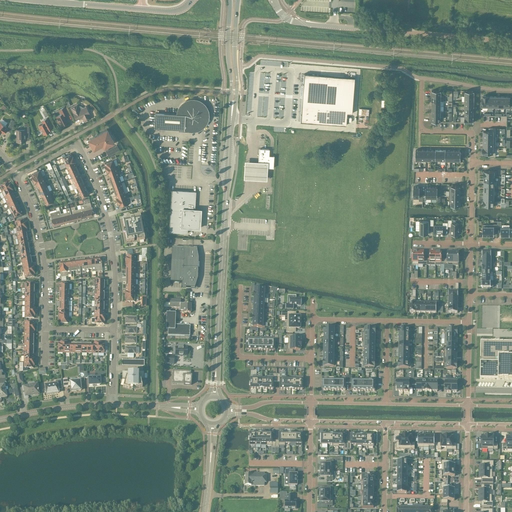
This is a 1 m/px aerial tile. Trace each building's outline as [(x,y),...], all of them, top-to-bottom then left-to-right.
[(304,74),(300,122),(346,126),(347,113),(352,114),(353,94),(355,78),(353,78),(304,74)] [(198,101),(197,101),(196,101),(194,100),(193,100),(192,100),(190,100),(189,101),(188,101),(187,101),(185,102),(184,103),(183,103),(182,104),(181,105),(180,106),(180,107),(179,108),(179,109),(178,110),(178,112),(177,113),(177,114),(155,113),(154,128),(185,130),(185,132),(189,132),(189,130),(191,130),(193,130),(194,130),(195,130),(197,130),(198,129),(199,129),(200,128),(201,127),(202,126),(203,126),(204,125),(205,123),(206,122),(206,121),(207,120),(207,119),(207,117),(207,116),(207,115),(207,113),(207,112),(207,111),(206,110),(206,108),(205,107),(204,106),(203,105),(202,104),(201,103),(200,103),(199,102),(198,101)] [(77,104),(70,107),(77,120),(82,117),(84,122),(91,119),(89,114),(86,107),(83,108),(82,108),(82,107),(81,107),(81,106),(80,106),(79,106),(78,106),(77,104)] [(64,115),(68,113),(64,107),(59,110),(61,114),(56,117),(61,125),(68,122),(64,115)] [(48,127),(51,126),(47,118),(44,120),(44,121),(38,124),(43,135),(50,131),(48,127)] [(0,133),(2,131),(4,133),(6,130),(11,133),(13,126),(14,121),(11,120),(9,125),(7,128),(4,127),(5,126),(0,122),(0,133)] [(29,140),(29,127),(29,125),(24,125),(24,127),(25,131),(16,131),(16,138),(16,142),(20,142),(25,141),(25,140),(29,140)] [(483,131),(483,137),(493,137),(495,137),(495,128),(489,128),(489,131),(483,131)] [(103,146),(104,148),(114,142),(107,129),(97,135),(97,134),(94,136),(88,140),(93,149),(99,146),(100,148),(103,146)] [(109,157),(120,151),(116,145),(106,151),(109,157)] [(483,147),(483,153),(489,153),(489,157),(495,157),(495,148),(483,147)] [(267,168),(269,168),(270,168),(272,168),(273,168),(274,157),(274,156),(273,156),(271,156),(270,156),(269,156),(269,150),(259,149),(259,161),(258,162),(258,163),(268,163),(267,168)] [(64,163),(74,159),(72,155),(71,156),(71,154),(62,158),(64,163)] [(67,168),(75,164),(75,163),(74,159),(64,163),(67,168)] [(258,162),(259,161),(244,160),(243,179),(267,180),(267,168),(268,163),(258,163),(258,162)] [(106,169),(115,166),(113,161),(104,164),(105,165),(104,166),(106,169)] [(75,164),(67,168),(69,173),(78,169),(75,164)] [(166,181),(182,181),(183,166),(166,165),(166,181)] [(115,166),(106,169),(107,173),(108,173),(108,175),(117,171),(115,166)] [(78,169),(69,173),(71,178),(80,174),(78,169)] [(33,180),(42,176),(40,171),(32,174),(31,175),(32,176),(31,176),(32,178),(33,180)] [(117,171),(108,175),(110,180),(119,177),(117,171)] [(80,174),(71,178),(74,183),(82,179),(80,174)] [(42,176),(33,180),(35,184),(36,185),(44,181),(42,176)] [(119,177),(110,180),(112,185),(121,182),(119,177)] [(73,189),(76,188),(84,184),(82,179),(74,183),(71,184),(73,189)] [(44,181),(36,185),(38,190),(47,186),(44,181)] [(124,182),(121,183),(112,186),(114,191),(126,187),(124,182)] [(0,189),(2,193),(11,189),(9,186),(8,184),(0,187),(0,189)] [(84,184),(76,188),(78,193),(87,189),(84,184)] [(47,186),(38,190),(40,195),(49,191),(47,186)] [(116,196),(125,193),(127,192),(126,187),(114,191),(116,196)] [(422,201),(422,195),(419,195),(420,187),(413,187),(413,195),(413,199),(417,199),(419,199),(419,201),(422,201)] [(426,199),(431,199),(431,187),(425,187),(425,195),(422,195),(422,201),(426,201),(426,199)] [(440,201),(440,195),(437,195),(437,187),(431,187),(431,199),(436,199),(437,199),(437,201),(440,201)] [(11,189),(2,193),(4,199),(13,195),(12,193),(13,193),(11,189)] [(87,189),(78,193),(80,198),(89,194),(88,192),(87,190),(87,189)] [(199,228),(200,210),(194,209),(196,191),(171,190),(169,232),(187,233),(187,227),(199,228)] [(49,191),(40,195),(43,200),(51,196),(49,191)] [(125,193),(116,196),(116,198),(117,202),(127,198),(126,198),(125,193)] [(13,195),(4,199),(6,203),(15,200),(13,195)] [(51,196),(43,200),(43,201),(44,203),(45,205),(54,201),(51,196)] [(129,204),(128,204),(132,202),(131,199),(130,197),(126,198),(127,198),(117,202),(119,205),(120,207),(129,204)] [(9,209),(18,206),(15,201),(7,205),(9,209)] [(90,202),(87,203),(84,204),(87,217),(93,215),(90,202)] [(78,209),(80,218),(87,217),(84,204),(80,205),(81,208),(78,209)] [(72,220),(69,207),(68,205),(66,205),(67,208),(65,208),(66,212),(64,213),(66,222),(72,220)] [(18,206),(9,209),(11,214),(20,210),(18,206)] [(80,218),(78,209),(75,210),(74,206),(70,207),(74,220),(80,218)] [(20,210),(11,214),(14,220),(22,216),(22,214),(21,211),(20,211),(20,210)] [(56,211),(59,224),(66,222),(64,213),(61,213),(60,210),(56,211)] [(59,224),(56,211),(50,212),(53,226),(59,224)] [(141,222),(140,216),(133,218),(133,222),(130,222),(130,219),(123,221),(124,229),(126,229),(126,234),(125,234),(127,243),(134,241),(134,238),(136,237),(137,242),(145,240),(143,234),(142,234),(142,232),(143,232),(142,225),(140,225),(140,223),(141,222)] [(452,220),(448,220),(448,226),(451,226),(451,235),(459,235),(459,223),(451,223),(452,220)] [(428,233),(428,221),(419,221),(419,234),(428,234),(428,233)] [(443,223),(443,226),(434,225),(434,235),(445,235),(445,228),(447,228),(448,223),(443,223)] [(494,225),(488,225),(488,236),(494,236),(494,226),(496,226),(496,224),(494,224),(494,225)] [(501,236),(509,236),(509,228),(501,228),(501,236)] [(172,248),(171,267),(170,283),(181,283),(181,288),(197,289),(198,267),(199,249),(183,248),(183,249),(172,248)] [(427,265),(427,259),(424,259),(424,252),(423,252),(422,252),(422,251),(419,251),(419,252),(418,252),(418,265),(427,265)] [(435,265),(436,252),(430,252),(430,259),(427,259),(427,265),(435,265)] [(444,266),(444,259),(441,259),(441,253),(436,252),(435,265),(441,266),(444,266)] [(453,266),(453,253),(452,253),(452,252),(449,252),(449,253),(448,253),(447,259),(445,259),(444,259),(444,266),(445,266),(453,266)] [(102,272),(102,267),(101,258),(94,259),(96,272),(102,272)] [(96,272),(94,259),(87,260),(88,270),(91,269),(92,273),(96,272)] [(81,274),(80,267),(79,261),(72,262),(74,271),(77,271),(77,275),(81,274)] [(61,278),(66,277),(66,281),(68,281),(68,277),(68,276),(67,276),(66,262),(59,263),(60,267),(61,278)] [(301,306),(301,304),(302,304),(302,300),(301,300),(301,299),(289,299),(289,304),(285,304),(285,309),(293,309),(293,306),(301,306)] [(170,303),(169,308),(180,308),(180,312),(183,312),(183,313),(191,313),(191,304),(184,304),(181,304),(181,300),(170,300),(170,303)] [(511,305),(489,305),(489,318),(511,318),(511,305)] [(285,317),(285,322),(285,323),(286,323),(286,322),(301,323),(301,320),(300,320),(300,317),(294,317),(294,313),(282,312),(282,317),(285,317)] [(190,337),(190,326),(175,325),(175,313),(166,313),(166,330),(168,330),(167,336),(190,337)] [(286,332),(294,333),(294,329),(300,329),(300,325),(301,323),(286,322),(286,323),(286,332)] [(288,344),(301,345),(301,341),(300,341),(300,339),(293,338),(293,335),(286,335),(286,339),(288,339),(288,344)] [(274,350),(274,343),(278,343),(278,336),(274,336),(274,338),(268,338),(268,351),(274,351),(274,350)] [(511,341),(481,341),(480,379),(511,379),(511,341)] [(293,350),(300,350),(300,348),(301,348),(301,345),(288,344),(287,344),(287,350),(285,350),(285,354),(293,354),(293,350)] [(176,347),(175,357),(187,357),(187,348),(176,347)] [(27,371),(27,368),(32,368),(33,368),(33,367),(34,367),(34,363),(24,362),(23,362),(23,372),(27,371)] [(191,386),(192,376),(191,376),(191,371),(173,370),(172,382),(172,384),(183,385),(191,386)] [(144,380),(144,372),(122,372),(122,380),(125,380),(123,387),(129,389),(130,387),(135,387),(136,389),(142,387),(140,381),(144,380)] [(23,383),(21,373),(15,374),(17,385),(23,383)] [(267,377),(267,379),(267,389),(273,389),(273,382),(276,382),(276,375),(273,375),(273,377),(267,377)] [(276,375),(276,382),(279,382),(279,389),(280,389),(285,389),(286,379),(286,377),(280,377),(280,375),(276,375)] [(345,380),(340,380),(339,390),(341,390),(345,391),(346,391),(346,390),(346,383),(349,383),(349,376),(346,376),(345,380)] [(358,391),(358,381),(352,381),(352,376),(349,376),(349,383),(352,383),(352,390),(352,391),(358,391)] [(70,379),(70,382),(70,383),(67,383),(67,379),(63,380),(64,388),(68,387),(68,386),(71,386),(71,392),(81,391),(80,381),(79,381),(79,380),(78,380),(76,380),(75,381),(75,378),(70,379)] [(100,385),(100,378),(88,378),(88,386),(100,385)] [(411,385),(414,385),(414,379),(403,379),(403,391),(403,392),(408,392),(408,391),(409,391),(409,386),(411,386),(411,385)] [(422,391),(423,379),(414,379),(414,385),(417,385),(417,391),(422,391)] [(438,386),(441,386),(441,379),(432,379),(432,392),(432,391),(438,392),(438,386)] [(451,392),(451,379),(441,379),(441,386),(444,386),(444,387),(445,387),(445,392),(446,392),(451,392)] [(45,386),(45,389),(44,390),(44,392),(45,393),(46,392),(46,395),(58,393),(58,390),(62,389),(61,381),(56,381),(56,384),(45,386)] [(22,387),(23,392),(24,392),(24,393),(23,393),(24,399),(28,398),(28,396),(32,396),(38,395),(37,386),(32,387),(24,388),(24,387),(22,387)] [(272,434),(266,433),(266,446),(272,446),(272,448),(275,448),(275,441),(272,441),(272,434),(272,433),(272,434)] [(278,441),(275,441),(275,448),(279,448),(279,446),(285,446),(285,444),(284,444),(285,434),(279,434),(278,434),(278,441)] [(339,435),(339,447),(344,447),(344,449),(348,449),(348,442),(345,442),(345,435),(344,435),(339,435)] [(348,442),(348,449),(351,450),(351,445),(356,445),(357,435),(351,435),(351,442),(348,442)] [(396,443),(396,449),(405,450),(406,436),(402,436),(400,436),(399,443),(396,443)] [(406,436),(405,450),(415,450),(415,443),(412,443),(412,437),(409,436),(406,436)] [(438,444),(438,450),(441,450),(441,448),(447,448),(447,437),(444,436),(444,437),(441,437),(441,444),(438,444)] [(447,448),(447,450),(456,450),(456,444),(453,444),(453,437),(450,437),(447,437),(447,448)] [(478,444),(478,450),(488,450),(488,437),(485,437),(482,437),(482,444),(478,444)] [(488,437),(488,450),(498,450),(498,444),(494,444),(494,437),(491,437),(488,437)] [(503,444),(503,450),(511,450),(511,437),(509,437),(509,438),(507,438),(507,444),(503,444)] [(321,468),(321,469),(321,470),(333,471),(333,461),(327,461),(327,464),(321,464),(321,468)] [(442,461),(442,471),(455,471),(455,465),(448,465),(448,461),(442,461)] [(480,466),(480,472),(492,472),(492,467),(494,467),(494,461),(482,461),(482,466),(480,466)] [(285,470),(285,485),(289,485),(289,486),(289,485),(296,486),(297,486),(297,485),(297,482),(297,478),(297,475),(297,474),(294,474),(295,470),(285,470)] [(320,472),(321,472),(321,477),(327,477),(327,480),(333,481),(333,471),(321,470),(321,472),(320,472)] [(440,476),(440,480),(448,480),(448,477),(455,477),(455,476),(456,472),(455,472),(455,471),(442,471),(442,476),(440,476)] [(480,472),(480,478),(481,478),(481,483),(493,483),(493,478),(492,478),(492,472),(480,472)] [(244,486),(251,486),(264,486),(264,473),(251,473),(251,475),(244,475),(244,486)] [(441,485),(441,489),(443,489),(442,495),(444,495),(454,495),(455,489),(448,489),(448,486),(441,485)] [(479,490),(479,496),(492,496),(492,491),(493,491),(493,486),(481,485),(481,490),(479,490)] [(320,494),(320,496),(333,496),(333,486),(327,486),(327,489),(320,489),(320,494)] [(441,500),(441,504),(448,504),(448,501),(454,501),(454,500),(455,500),(455,496),(454,496),(454,495),(444,495),(444,498),(444,500),(441,500)] [(292,501),(292,496),(287,496),(287,501),(284,501),(284,509),(296,509),(296,501),(292,501)] [(320,497),(320,498),(320,502),(327,502),(327,506),(333,506),(333,496),(320,496),(320,497)] [(479,496),(479,502),(481,502),(481,507),(493,507),(493,502),(492,502),(492,496),(479,496)]
